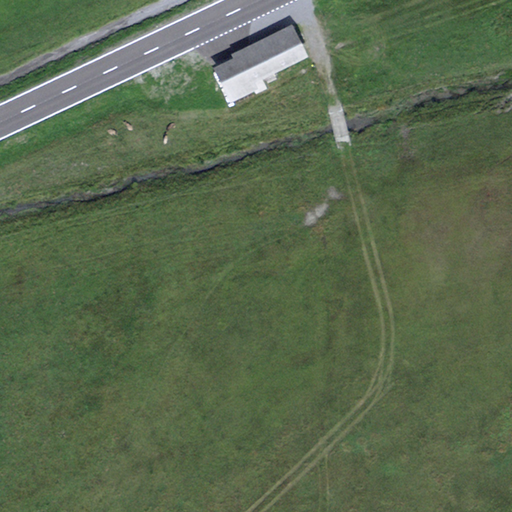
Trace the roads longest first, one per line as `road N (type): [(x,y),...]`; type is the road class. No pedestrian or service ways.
road 1 (primary): [(261,0),(0,123)]
road 2 (track): [(297,0),(330,80),(346,150)]
